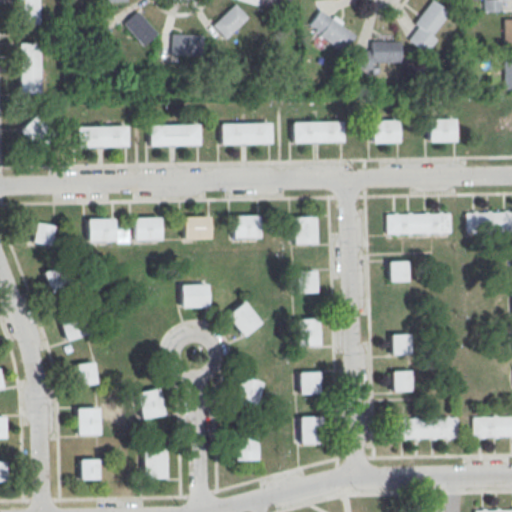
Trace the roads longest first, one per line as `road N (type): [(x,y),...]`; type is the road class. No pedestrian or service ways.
road 1 (residential): [(511,175),(0,186)]
road 2 (residential): [(511,473),(338,477),(204,511)]
road 3 (residential): [(346,178),(353,477)]
road 4 (residential): [(0,272),(33,377),(39,511)]
road 5 (residential): [(193,356),(199,511)]
